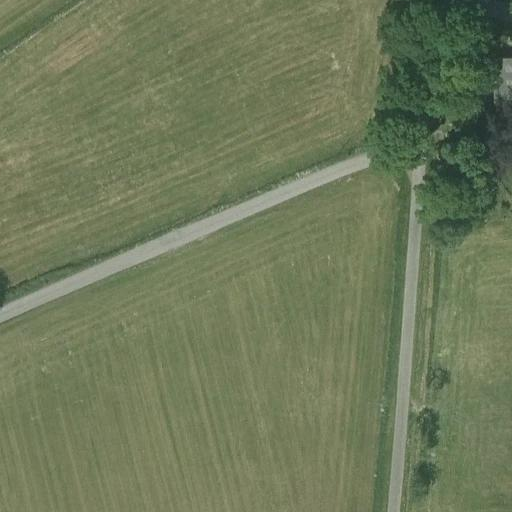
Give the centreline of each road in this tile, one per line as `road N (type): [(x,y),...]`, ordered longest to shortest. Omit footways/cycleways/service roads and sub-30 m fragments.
road 1 (unclassified): [(396,511),(430,37),(445,0)]
road 2 (track): [(0,310),(424,131)]
